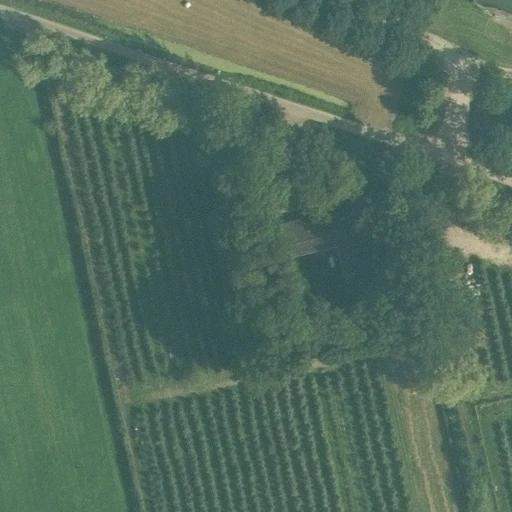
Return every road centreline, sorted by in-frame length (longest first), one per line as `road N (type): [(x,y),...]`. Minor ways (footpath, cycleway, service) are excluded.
road 1 (unclassified): [(444,158),(0,11)]
road 2 (track): [(454,67),(449,50),(343,0)]
